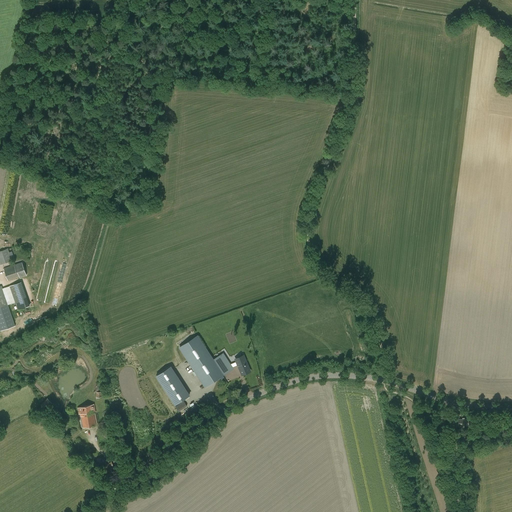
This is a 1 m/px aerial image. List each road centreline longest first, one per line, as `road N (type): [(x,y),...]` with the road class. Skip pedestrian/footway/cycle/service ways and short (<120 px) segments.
road 1 (tertiary): [(90,511),(216,416),(295,380),(358,376),(454,403)]
road 2 (track): [(384,380),(368,307),(325,274),(309,250),(312,208),(349,104),(353,58)]
